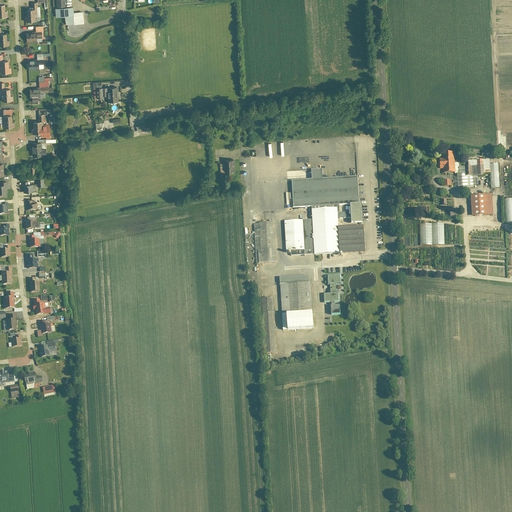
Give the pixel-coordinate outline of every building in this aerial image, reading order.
[(36,17),(35,9),(36,9),(36,2),(30,3),(30,9),(25,9),(25,16),(24,16),(24,21),(34,21),(34,17),(36,17)] [(54,8),(54,17),(72,16),(72,7),(65,7),(56,8),(54,8)] [(25,33),(26,42),(36,41),(35,37),(35,33),(25,33)] [(6,41),(6,34),(1,35),(0,34),(0,46),(9,46),(9,41),(6,41)] [(0,73),(0,74),(11,73),(11,68),(8,69),(8,61),(2,62),(2,55),(0,55),(0,73)] [(27,60),(28,70),(38,69),(38,65),(38,60),(36,60),(27,60)] [(0,95),(1,96),(2,102),(12,101),(12,97),(10,97),(9,89),(4,90),(4,83),(0,83),(0,95)] [(118,101),(117,86),(106,87),(106,96),(107,102),(118,101)] [(39,87),(29,88),(30,99),(39,98),(39,92),(39,87)] [(106,96),(106,87),(97,88),(97,97),(106,96)] [(3,124),(3,128),(14,128),(14,123),(11,123),(11,116),(5,116),(5,110),(0,109),(0,117),(1,117),(1,125),(3,124)] [(30,129),(31,134),(39,133),(39,138),(49,137),(49,124),(44,124),(43,114),(37,115),(38,121),(31,122),(32,129),(30,129)] [(105,122),(97,124),(98,131),(106,130),(105,122)] [(136,127),(137,133),(147,131),(146,125),(136,127)] [(41,142),(30,143),(31,157),(41,156),(41,142)] [(443,174),(455,173),(454,153),(442,154),(442,159),(439,159),(440,170),(443,170),(443,174)] [(224,171),(235,170),(234,159),(223,160),(224,171)] [(26,166),(27,175),(36,174),(36,166),(26,166)] [(291,181),(293,208),(348,205),(359,204),(357,177),(321,179),(321,169),(309,170),(309,180),(291,181)] [(23,193),(33,193),(32,184),(22,185),(23,193)] [(471,197),(472,217),(493,216),(491,195),(471,197)] [(27,211),(37,210),(36,203),(26,203),(27,211)] [(360,227),(359,204),(348,205),(350,227),(360,227)] [(335,209),(310,210),(311,221),(312,250),(313,255),(338,253),(336,228),(335,209)] [(24,222),(24,230),(37,229),(36,221),(24,222)] [(312,250),(311,221),(284,222),(286,252),(312,250)] [(256,263),(276,262),(274,222),(254,224),(256,263)] [(446,245),(445,224),(421,224),(422,246),(446,245)] [(336,228),(338,253),(363,252),(362,227),(360,227),(350,227),(336,228)] [(28,240),(29,248),(39,248),(38,240),(28,240)] [(0,257),(9,257),(8,248),(0,249),(0,257)] [(38,268),(37,259),(26,260),(27,269),(38,268)] [(1,284),(11,284),(10,272),(0,272),(1,284)] [(328,276),(329,285),(335,284),(340,284),(340,276),(328,276)] [(29,292),(39,291),(38,277),(28,278),(29,292)] [(282,331),(312,329),(309,277),(279,278),(282,331)] [(323,303),(338,302),(338,294),(335,294),(329,294),(323,294),(323,303)] [(3,309),(13,308),(12,297),(6,298),(2,298),(3,309)] [(32,300),(34,315),(49,313),(48,307),(42,308),(40,298),(32,300)] [(263,353),(275,353),(272,298),(260,299),(263,353)] [(329,315),(339,315),(339,306),(329,306),(329,315)] [(6,331),(16,330),(15,319),(8,319),(5,320),(6,331)] [(40,330),(41,333),(50,332),(49,322),(39,324),(40,330)] [(10,347),(20,346),(19,338),(15,338),(9,339),(10,347)] [(46,346),(37,347),(39,357),(49,356),(48,352),(55,351),(54,344),(53,345),(46,346)] [(7,376),(6,371),(0,372),(0,382),(5,381),(5,383),(13,382),(12,375),(7,376)] [(33,372),(22,374),(24,383),(33,381),(34,383),(42,382),(40,376),(34,377),(33,372)] [(10,393),(18,391),(17,385),(8,386),(10,393)] [(55,392),(54,385),(41,388),(43,395),(55,392)]
